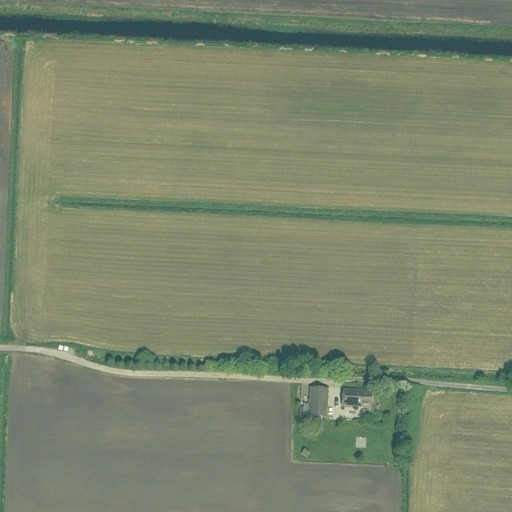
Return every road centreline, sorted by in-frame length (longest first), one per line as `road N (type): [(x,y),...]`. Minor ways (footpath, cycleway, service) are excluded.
road 1 (unclassified): [(336,379),(99,368),(0,348)]
road 2 (track): [(511,389),(336,379)]
